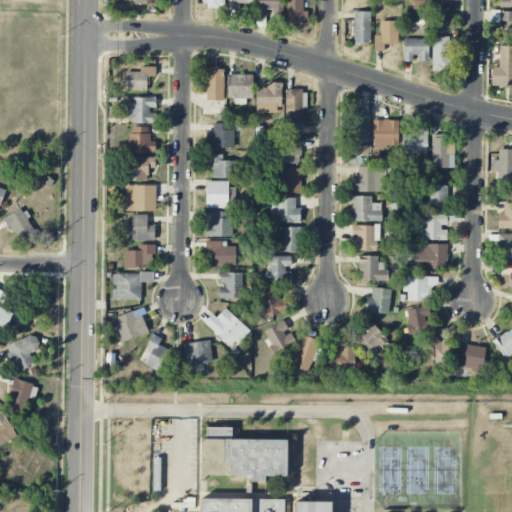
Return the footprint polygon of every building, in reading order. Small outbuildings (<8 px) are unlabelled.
[(228,0),(228,9),(239,10),(239,3),(252,3),(251,0),(228,0)] [(286,0),(287,23),(308,22),(308,11),(303,11),(303,0),(286,0)] [(413,0),(414,10),(440,9),(440,0),(413,0)] [(500,22),(507,22),(508,37),(511,37),(511,11),(500,12),(500,22)] [(370,12),(354,12),(354,45),(370,45),(370,12)] [(398,21),(380,21),(380,35),(374,35),(374,51),(384,51),(384,44),(398,44),(398,21)] [(456,70),(456,38),(432,37),(432,69),(456,70)] [(403,61),(415,62),(415,61),(428,61),(428,39),(403,39),(403,61)] [(511,46),(499,47),(499,68),(491,68),(491,87),(511,86),(511,46)] [(147,91),(147,76),(155,76),(155,67),(140,66),(140,72),(126,71),(125,90),(147,91)] [(223,101),(224,68),(207,68),(206,100),(223,101)] [(227,98),(252,98),(253,74),(227,74),(227,98)] [(282,83),(267,82),(266,88),(256,88),(256,113),(281,114),(282,83)] [(307,90),(286,90),(285,122),(302,122),(303,109),(306,109),(307,90)] [(156,99),(126,99),(126,122),(152,122),(153,107),(156,107),(156,99)] [(370,109),(352,109),(352,143),(369,143),(370,109)] [(372,146),(398,147),(399,121),(373,120),(372,146)] [(232,123),(213,124),(213,132),(206,132),(207,149),(233,148),(232,123)] [(155,152),(155,141),(149,141),(149,127),(129,127),(129,152),(155,152)] [(403,134),(402,153),(427,154),(428,129),(412,129),(412,134),(403,134)] [(431,168),(454,168),(454,136),(432,136),(431,168)] [(301,139),(282,140),(282,164),(301,163),(301,139)] [(361,147),(350,146),(350,154),(361,155),(361,147)] [(511,149),(498,150),(498,160),(491,160),(492,172),(499,172),(499,183),(511,182),(511,149)] [(213,178),(236,178),(236,160),(221,161),(221,155),(207,155),(208,165),(212,165),(213,178)] [(147,181),(147,167),(155,167),(155,157),(139,157),(139,163),(128,163),(128,181),(147,181)] [(352,192),(379,192),(380,175),(389,175),(389,168),(358,167),(357,177),(352,177),(352,192)] [(300,168),(283,168),(283,193),(301,193),(300,168)] [(228,181),(206,181),(206,209),(228,208),(228,181)] [(156,186),(124,185),(124,211),(155,211),(156,186)] [(444,186),(428,185),(427,210),(444,210),(444,186)] [(371,196),(352,196),(353,221),(381,221),(381,203),(372,204),(371,196)] [(301,223),(300,208),(296,208),(295,198),(269,198),(270,223),(301,223)] [(499,229),(511,228),(511,203),(503,204),(504,213),(498,213),(499,229)] [(24,208),(6,216),(19,245),(37,236),(24,208)] [(232,237),(232,212),(212,211),(211,225),(205,225),(205,236),(232,237)] [(129,241),(154,240),(154,225),(147,226),(147,214),(128,215),(129,241)] [(422,240),(447,240),(446,227),(447,227),(447,214),(421,215),(422,240)] [(378,225),(351,225),(352,238),(351,238),(351,251),(379,251),(378,225)] [(298,227),(279,227),(280,252),(299,252),(298,227)] [(511,233),(498,234),(498,258),(511,257),(511,233)] [(235,246),(226,246),(226,241),(206,241),(205,251),(214,251),(214,265),(235,266),(235,246)] [(154,245),(137,244),(137,251),(124,250),(123,267),(153,268),(154,245)] [(446,269),(447,244),(416,244),(415,269),(446,269)] [(386,262),(378,262),(378,255),(359,256),(360,281),(387,280),(386,262)] [(269,272),(265,272),(265,282),(291,282),(291,256),(269,256),(269,272)] [(242,299),(242,273),(220,272),(219,286),(219,298),(242,299)] [(141,300),(141,282),(153,282),(153,273),(112,274),(112,300),(141,300)] [(438,277),(407,276),(406,301),(429,302),(429,287),(437,287),(438,277)] [(389,314),(390,289),(372,288),(371,297),(366,297),(365,313),(389,314)] [(262,315),(287,314),(286,299),(279,299),(279,289),(261,290),(262,315)] [(12,312),(0,306),(0,335),(2,336),(12,312)] [(425,316),(429,315),(428,307),(406,308),(408,334),(427,333),(425,316)] [(149,332),(141,308),(114,318),(123,342),(149,332)] [(212,314),(203,323),(232,349),(249,330),(225,308),(217,317),(212,314)] [(263,331),(275,354),(296,343),(283,320),(263,331)] [(357,337),(372,352),(386,339),(372,323),(357,337)] [(511,363),(511,327),(493,341),(509,366),(511,363)] [(6,346),(18,372),(35,364),(30,354),(40,349),(33,333),(6,346)] [(160,338),(152,335),(146,349),(150,351),(144,365),(160,372),(170,351),(157,345),(160,338)] [(319,341),(302,335),(292,367),(309,372),(319,341)] [(449,353),(435,335),(420,347),(435,365),(449,353)] [(210,341),(183,343),(185,365),(212,363),(210,341)] [(486,348),(461,344),(457,367),(481,372),(486,348)] [(330,353),(330,372),(355,371),(354,347),(339,348),(339,353),(330,353)] [(34,400),(39,387),(17,379),(8,407),(20,410),(25,397),(34,400)] [(0,444),(16,436),(3,411),(0,412),(0,444)] [(287,440),(232,440),(232,428),(206,428),(206,439),(200,439),(200,476),(252,476),(252,482),(265,482),(265,476),(287,476),(287,440)] [(284,511),(285,501),(200,498),(199,511),(284,511)] [(331,511),(332,502),(295,501),(295,511),(331,511)]
